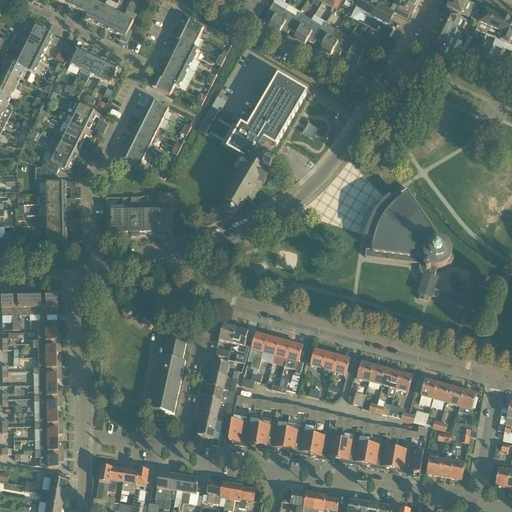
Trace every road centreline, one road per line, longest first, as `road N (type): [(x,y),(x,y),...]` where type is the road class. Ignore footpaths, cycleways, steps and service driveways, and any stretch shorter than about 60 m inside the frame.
road 1 (residential): [(493,371),(211,297)]
road 2 (residential): [(197,241),(248,226),(320,180),(380,91)]
road 3 (residential): [(96,271),(87,181),(144,65)]
road 4 (residential): [(471,500),(275,469)]
road 5 (residential): [(83,436),(71,276)]
road 6 (residential): [(178,451),(211,297)]
road 7 (residential): [(9,0),(144,65)]
road 8 (residential): [(380,91),(249,21)]
road 9 (residential): [(471,500),(493,371)]
